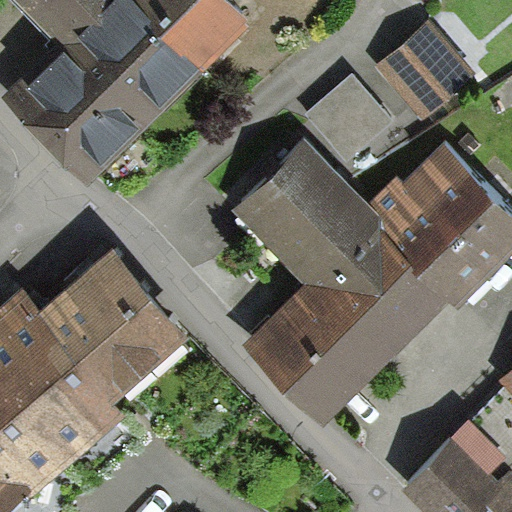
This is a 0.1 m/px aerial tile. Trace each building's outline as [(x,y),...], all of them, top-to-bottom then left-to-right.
[(30,0),(68,36),(11,94),(89,170),(249,7),(241,0),(30,0)] [(468,68),(432,21),(379,60),(415,107),(468,68)] [(359,151),(405,109),(362,63),(317,105),(359,151)] [(447,283),(373,207),(306,139),(240,204),(313,278),(253,338),(320,406),(447,283)] [(511,213),(440,141),(373,207),(447,283),(458,294),(511,241),(511,213)] [(175,327),(109,247),(37,307),(19,285),(0,301),(0,511),(43,511),(21,485),(119,403),(105,386),(175,327)] [(407,484),(434,511),(511,511),(511,391),(506,385),(407,484)]
